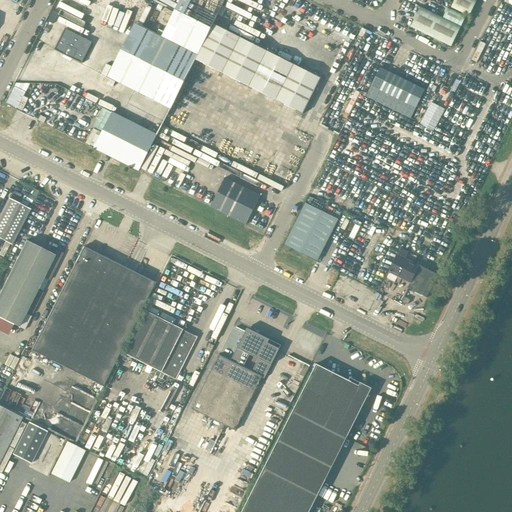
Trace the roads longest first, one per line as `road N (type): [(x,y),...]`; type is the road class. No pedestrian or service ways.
road 1 (tertiary): [(260,272),(0,141)]
road 2 (tertiary): [(430,358),(511,182)]
road 3 (tertiary): [(430,358),(260,272)]
road 4 (unclassified): [(359,511),(430,358)]
road 5 (unclassified): [(260,272),(327,133)]
road 6 (unclassified): [(383,23),(457,57),(488,0)]
